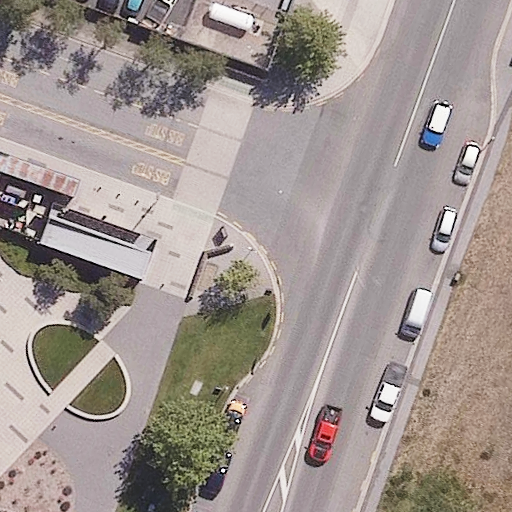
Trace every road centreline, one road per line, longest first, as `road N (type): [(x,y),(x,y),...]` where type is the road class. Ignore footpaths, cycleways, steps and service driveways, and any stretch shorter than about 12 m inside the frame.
road 1 (residential): [(382,201),(0,67)]
road 2 (tertiary): [(276,511),(382,201)]
road 3 (tertiary): [(382,201),(454,0)]
